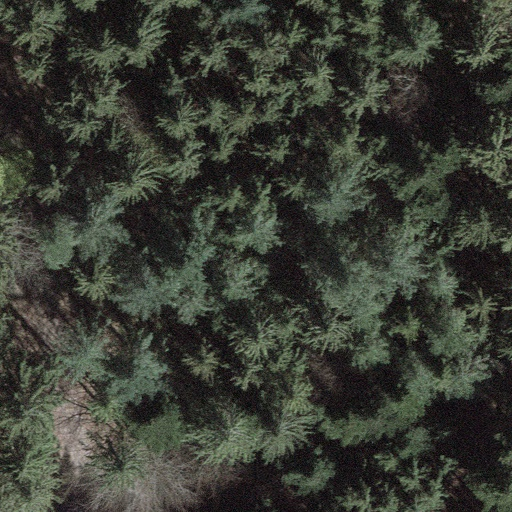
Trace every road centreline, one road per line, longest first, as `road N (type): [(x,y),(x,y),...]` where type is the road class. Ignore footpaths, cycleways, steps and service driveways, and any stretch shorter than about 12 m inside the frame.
road 1 (track): [(85,511),(233,448),(511,349)]
road 2 (track): [(0,148),(85,511)]
